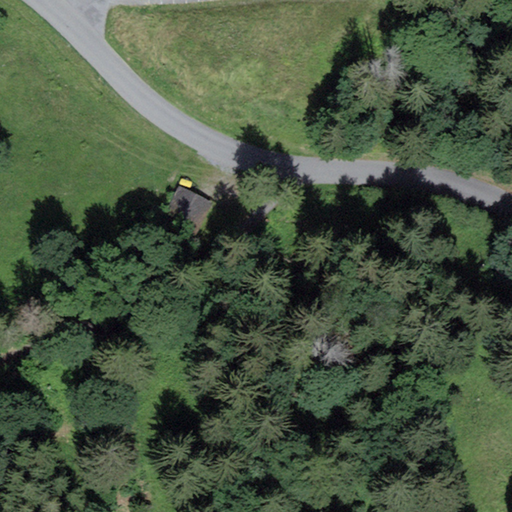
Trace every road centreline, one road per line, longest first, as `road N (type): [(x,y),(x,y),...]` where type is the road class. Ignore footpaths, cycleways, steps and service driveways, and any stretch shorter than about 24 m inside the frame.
road 1 (unclassified): [(74,26),(171,123),(231,154),(287,171),(408,177),(511,208)]
road 2 (track): [(0,357),(206,271),(271,204),(287,171)]
